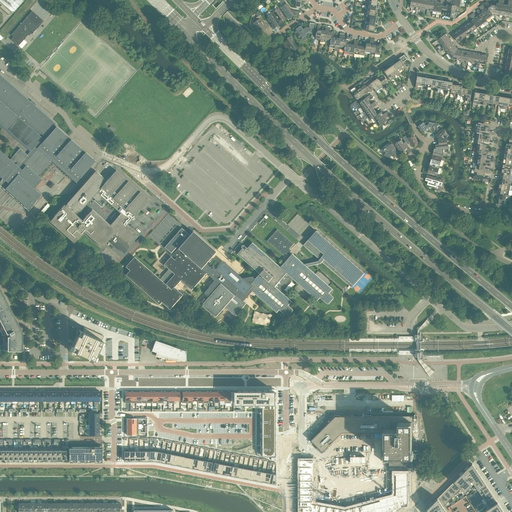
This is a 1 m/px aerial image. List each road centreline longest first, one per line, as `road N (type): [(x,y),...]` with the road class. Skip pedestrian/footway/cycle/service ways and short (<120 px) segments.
road 1 (unclassified): [(0,63),(102,153),(143,170),(162,169),(213,117),(226,118),(468,328),(511,326)]
road 2 (primary): [(187,36),(325,172),(511,330)]
road 3 (primary): [(511,307),(316,139),(204,28)]
road 4 (residential): [(286,373),(111,372)]
road 5 (residential): [(286,373),(288,493)]
